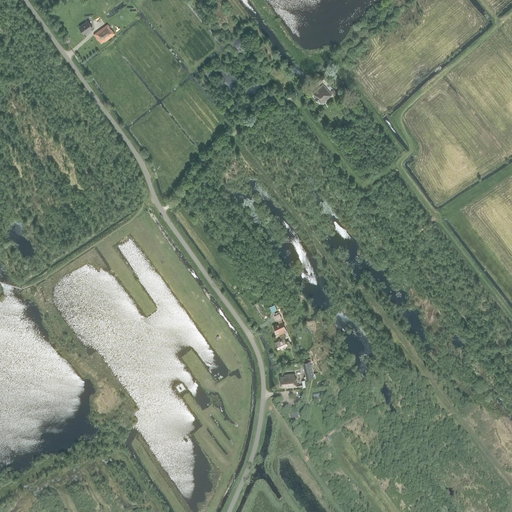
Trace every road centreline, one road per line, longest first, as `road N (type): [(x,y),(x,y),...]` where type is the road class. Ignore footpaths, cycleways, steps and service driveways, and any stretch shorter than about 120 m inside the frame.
road 1 (unclassified): [(228,511),(258,431),(263,376),(256,351),(161,210),(129,144),(25,0)]
road 2 (track): [(499,23),(399,114),(412,151),(398,166),(437,217)]
road 3 (track): [(511,384),(406,248),(437,217)]
road 4 (track): [(398,166),(358,180),(294,95)]
road 5 (track): [(437,217),(511,313)]
